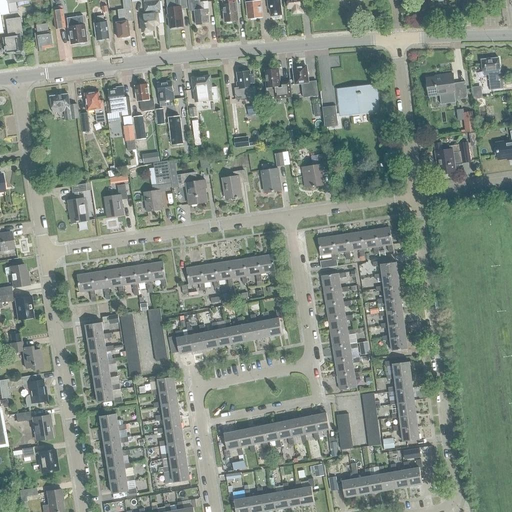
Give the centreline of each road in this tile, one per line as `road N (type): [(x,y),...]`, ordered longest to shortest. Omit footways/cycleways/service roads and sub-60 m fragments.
road 1 (tertiary): [(18,77),(394,37)]
road 2 (unclassified): [(436,511),(454,494),(416,194)]
road 3 (residential): [(85,511),(45,253)]
road 4 (residential): [(45,253),(289,214)]
road 5 (residential): [(45,253),(18,77)]
road 6 (unclassified): [(416,194),(394,37)]
road 7 (residential): [(312,364),(289,214)]
road 8 (residential): [(289,214),(416,194)]
road 9 (residential): [(215,511),(198,387)]
